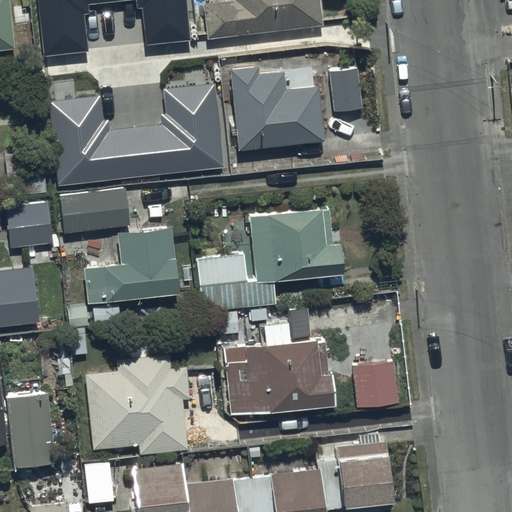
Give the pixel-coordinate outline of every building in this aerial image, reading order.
[(0,0),(0,47),(14,46),(9,0),(0,0)] [(319,0),(208,0),(207,0),(180,0),(184,34),(207,31),(207,36),(322,23),(319,0)] [(235,132),(237,148),(325,138),(319,82),(285,86),(283,68),(259,71),(258,63),(229,66),(230,71),(206,73),(209,103),(232,101),(235,121),(230,121),(231,133),(235,132)] [(153,110),(86,117),(93,182),(160,175),(153,110)] [(58,192),(63,230),(129,222),(125,185),(58,192)] [(6,203),(10,246),(56,241),(52,199),(6,203)] [(244,252),(196,256),(201,308),(274,302),(272,278),(343,272),(341,240),(331,241),(328,206),(249,212),(255,277),(246,278),(244,252)] [(171,226),(117,231),(119,261),(83,264),(86,300),(177,292),(171,226)] [(32,265),(0,268),(0,323),(38,320),(32,265)] [(87,304),(66,305),(68,352),(86,352),(85,324),(88,324),(87,304)] [(250,309),(229,310),(231,331),(252,330),(251,319),(266,318),(265,306),(250,307),(250,309)] [(224,346),(229,411),(335,402),(332,369),(328,369),(325,337),(289,340),(288,320),(264,322),(265,343),(224,346)] [(117,369),(85,372),(92,447),(137,443),(138,451),(186,447),(181,397),(189,396),(186,365),(170,366),(169,352),(116,357),(117,369)] [(393,359),(352,363),(355,404),(397,400),(393,359)] [(47,389),(5,393),(13,464),(54,460),(47,389)] [(359,441),(334,444),(336,456),(339,456),(343,503),(391,497),(384,438),(378,438),(377,430),(358,432),(359,441)] [(109,460),(84,462),(88,502),(113,499),(111,479),(124,477),(122,463),(109,465),(109,460)] [(231,475),(184,480),(182,461),(132,466),(137,511),(323,511),(319,465),(269,470),(270,475),(232,478),(231,475)] [(66,511),(65,500),(29,504),(29,511),(66,511)]
